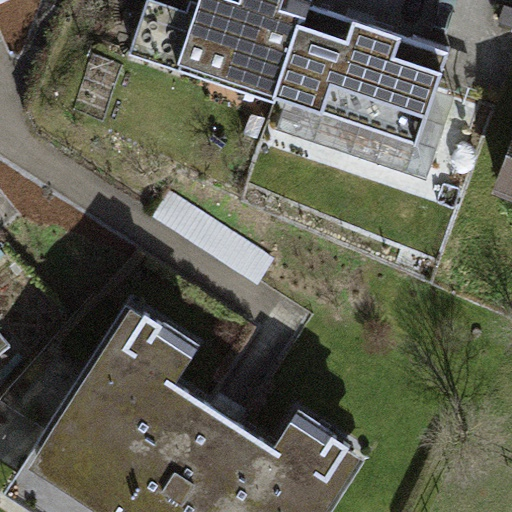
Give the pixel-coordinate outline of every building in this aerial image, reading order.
[(207,0),(184,74),(283,105),(314,6),(315,0),(207,0)] [(453,54),(314,6),(283,105),(420,151),(453,54)] [(511,154),(497,193),(511,199),(511,154)] [(197,357),(130,314),(16,491),(48,511),(334,511),(370,458),(291,407),(263,452),(173,394),(197,357)] [(0,353),(0,371),(9,363),(0,353)]
